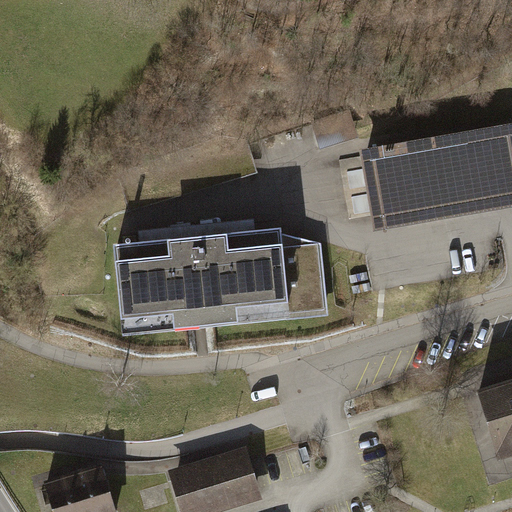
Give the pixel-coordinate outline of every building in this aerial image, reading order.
[(348,111),(314,121),(322,146),(355,136),(348,111)] [(511,129),(511,127),(354,153),(367,234),(511,210),(511,129)] [(274,232),(116,249),(124,327),(320,307),(313,244),(276,248),(274,232)] [(511,384),(475,396),(497,465),(511,460),(511,384)] [(242,453),(164,474),(174,511),(225,511),(256,504),(242,453)] [(108,511),(97,472),(39,490),(45,511),(108,511)]
